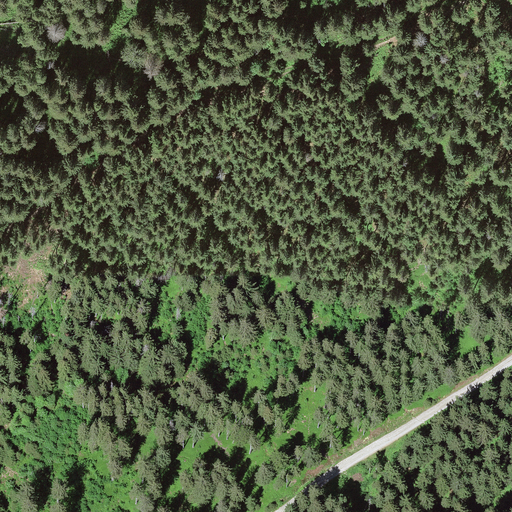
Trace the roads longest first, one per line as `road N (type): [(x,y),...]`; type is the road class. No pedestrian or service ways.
road 1 (track): [(452,0),(352,52),(202,97),(0,228)]
road 2 (track): [(511,360),(335,468),(281,511)]
